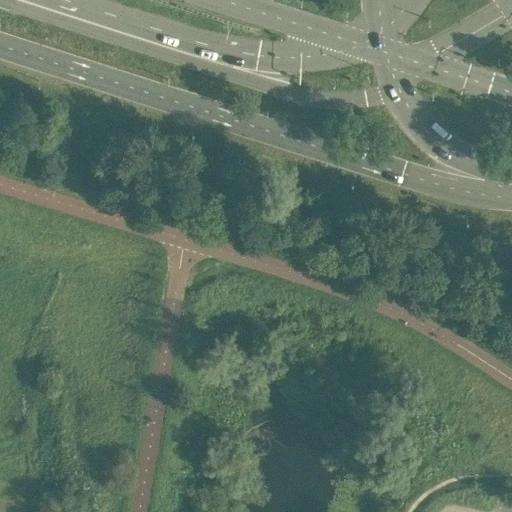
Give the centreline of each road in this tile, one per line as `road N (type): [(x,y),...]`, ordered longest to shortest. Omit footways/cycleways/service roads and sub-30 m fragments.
road 1 (secondary): [(0,45),(401,173),(511,186)]
road 2 (secondary): [(34,0),(209,56),(378,49)]
road 3 (primary): [(378,49),(415,120),(442,146),(511,182)]
road 4 (secondary): [(378,49),(222,0)]
road 5 (secondary): [(511,93),(378,49)]
